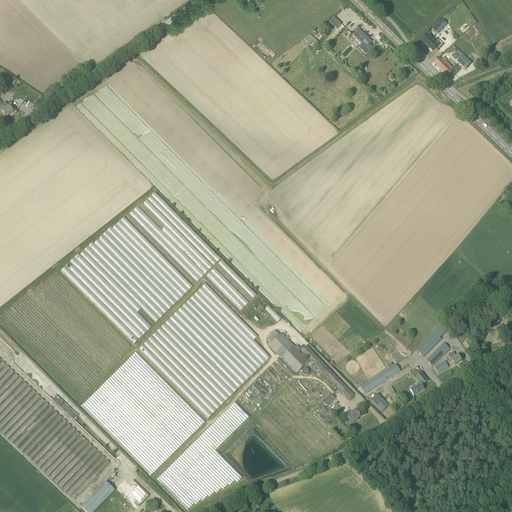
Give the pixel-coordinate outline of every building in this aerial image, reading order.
[(341,24),(334,17),(329,22),(336,30),(341,24)] [(438,34),(443,28),(439,24),(433,30),(438,34)] [(372,42),(362,32),(359,29),(353,36),(365,48),(363,51),(366,54),(373,48),(369,44),(372,42)] [(320,44),(310,35),(304,40),(310,45),(313,43),(317,47),(320,44)] [(438,46),(428,35),(422,41),(433,51),(438,46)] [(472,63),(463,55),(458,61),(466,69),(472,63)] [(441,60),(439,58),(434,63),(448,77),(453,72),(452,70),(453,69),(443,59),(441,60)] [(6,118),(10,115),(10,116),(12,116),(16,113),(16,112),(11,104),(8,106),(6,103),(4,103),(2,105),(0,102),(0,110),(1,110),(6,118)] [(155,192),(130,215),(196,283),(221,260),(198,236),(198,237),(196,235),(193,239),(189,243),(171,224),(172,222),(174,224),(176,226),(177,224),(171,218),(176,214),(155,192)] [(65,268),(62,270),(92,304),(96,300),(93,288),(97,288),(95,285),(100,284),(100,276),(97,273),(101,268),(102,271),(102,264),(112,261),(116,263),(119,258),(120,259),(124,256),(132,256),(125,248),(127,246),(144,257),(150,252),(153,254),(151,250),(155,252),(156,251),(125,216),(71,263),(73,266),(71,268),(65,268)] [(207,276),(241,311),(257,296),(223,261),(207,276)] [(156,323),(193,287),(168,262),(169,265),(172,275),(169,277),(170,278),(156,291),(131,297),(132,300),(127,302),(123,298),(125,303),(122,303),(121,302),(118,305),(113,306),(114,314),(103,302),(105,312),(101,307),(100,308),(134,345),(152,328),(138,313),(142,309),(156,323)] [(265,310),(278,323),(282,319),(269,306),(265,310)] [(440,338),(448,330),(443,325),(417,351),(424,357),(441,339),(440,338)] [(297,346),(295,348),(282,334),(280,335),(276,331),(267,339),(272,344),(269,346),(297,374),(307,363),(309,362),(308,361),(299,351),(301,350),(297,346)] [(433,366),(450,349),(444,343),(427,361),(433,366)] [(301,351),(309,359),(314,355),(306,346),(301,351)] [(405,369),(401,361),(396,353),(382,362),(387,370),(368,383),(361,387),(365,394),(372,390),(405,369)] [(451,361),(452,360),(455,365),(462,361),(458,355),(453,358),(451,354),(447,356),(451,361)] [(74,500),(109,464),(11,370),(9,372),(8,366),(0,370),(4,366),(0,358),(0,430),(16,446),(2,420),(0,418),(0,417),(17,408),(19,412),(23,408),(23,409),(24,408),(51,434),(48,438),(49,447),(54,452),(55,455),(46,456),(44,436),(31,444),(30,437),(20,448),(74,500)] [(101,370),(105,373),(115,364),(112,361),(109,363),(108,362),(101,370)] [(449,368),(445,362),(435,368),(438,374),(449,368)] [(410,390),(414,396),(424,389),(422,385),(423,384),(424,385),(429,380),(422,372),(417,377),(422,383),(421,384),(421,383),(410,390)] [(253,385),(249,389),(263,404),(267,400),(253,385)] [(389,406),(377,394),(371,400),(383,411),(389,406)] [(335,398),(332,395),(323,403),(326,407),(335,398)] [(359,415),(356,410),(347,417),(349,421),(345,424),(348,427),(357,421),(356,420),(361,417),(360,416),(360,415),(360,414),(359,415)] [(220,446),(243,423),(239,424),(236,421),(234,424),(235,426),(232,429),(229,432),(223,433),(223,437),(221,435),(219,435),(219,438),(216,440),(217,443),(218,444),(209,445),(210,449),(216,448),(216,447),(220,446)] [(159,467),(172,454),(149,455),(153,459),(153,463),(152,465),(154,467),(151,471),(148,471),(151,474),(152,474),(156,470),(156,467),(159,467)] [(81,508),(85,511),(94,511),(115,491),(106,482),(81,508)] [(199,496),(201,501),(220,490),(216,484),(211,487),(210,485),(207,487),(207,488),(203,490),(203,491),(201,493),(202,494),(199,496)]
